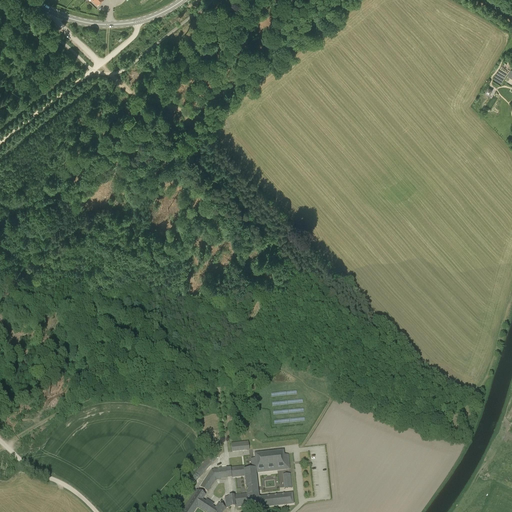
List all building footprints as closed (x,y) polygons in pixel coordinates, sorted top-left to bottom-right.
[(497,71),(493,80),(501,84),(505,75),(497,71)] [(231,444),(232,453),(249,451),(248,442),(231,444)] [(288,455),(284,455),(284,450),(254,454),(255,459),(251,459),(252,469),(245,469),(245,466),(215,470),(215,468),(211,469),(211,470),(200,487),(208,493),(216,480),(244,477),(246,495),(224,497),(226,509),(248,507),(247,505),(255,503),(256,511),(264,511),(264,508),(294,505),(292,493),(260,497),(260,498),(259,498),(256,474),(290,470),(289,463),(288,455)] [(196,483),(200,478),(196,474),(191,479),(196,483)] [(292,489),(290,474),(283,475),(285,491),(292,489)] [(182,511),(222,511),(225,509),(218,504),(215,508),(212,507),(214,505),(207,500),(205,502),(203,500),(206,496),(197,490),(182,511)]
